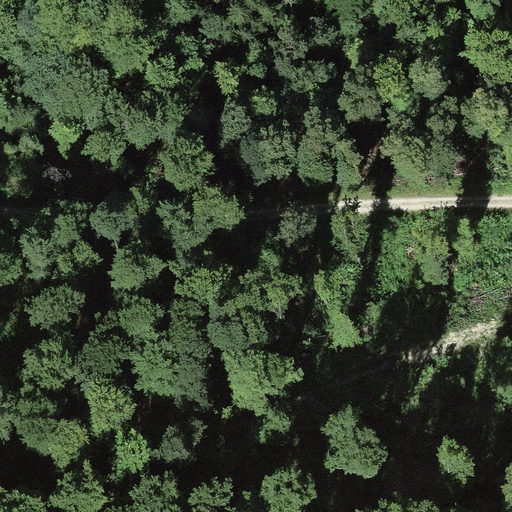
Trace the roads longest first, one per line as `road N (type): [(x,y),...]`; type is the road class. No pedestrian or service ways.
road 1 (track): [(0,152),(111,136),(189,106),(421,87),(511,57)]
road 2 (track): [(511,200),(154,223),(0,210)]
